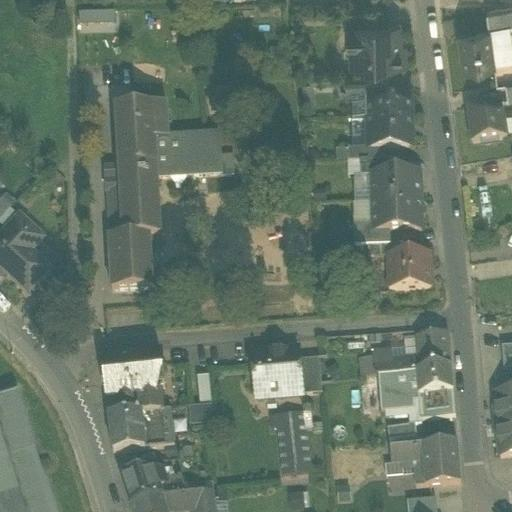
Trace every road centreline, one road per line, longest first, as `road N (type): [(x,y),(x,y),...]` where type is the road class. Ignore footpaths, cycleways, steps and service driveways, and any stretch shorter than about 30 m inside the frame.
road 1 (residential): [(62,380),(97,344),(465,324)]
road 2 (residential): [(422,0),(465,324)]
road 3 (residential): [(465,324),(477,503)]
road 4 (residential): [(62,380),(106,511)]
